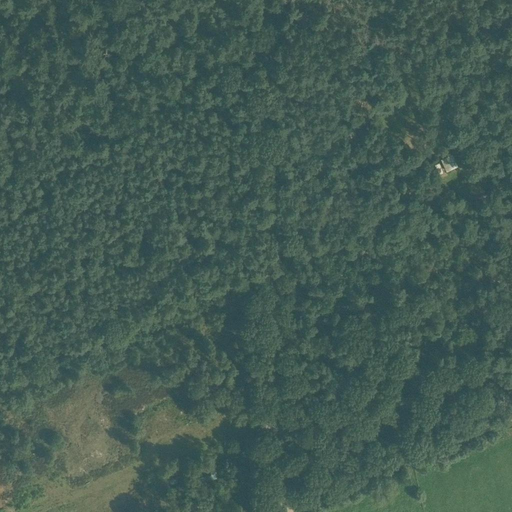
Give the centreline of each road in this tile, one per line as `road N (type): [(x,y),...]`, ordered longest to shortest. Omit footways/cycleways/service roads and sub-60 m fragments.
road 1 (unclassified): [(269,0),(287,511)]
road 2 (track): [(511,420),(286,506)]
road 3 (track): [(275,185),(320,180),(426,191)]
